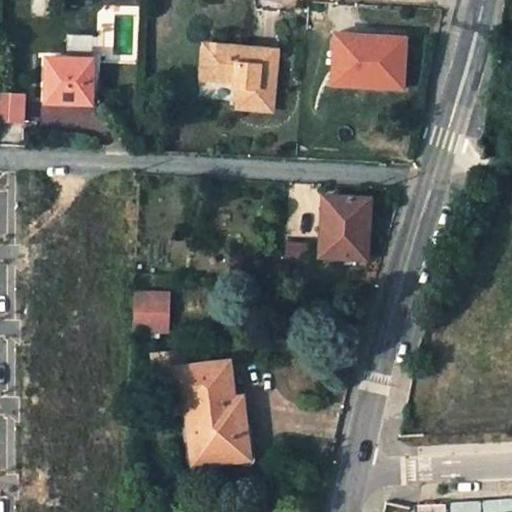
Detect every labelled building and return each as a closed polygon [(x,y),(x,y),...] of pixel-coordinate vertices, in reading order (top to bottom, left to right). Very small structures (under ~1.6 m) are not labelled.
[(43,0),(32,0),(31,17),(43,17),(43,0)] [(406,37),(331,34),(328,88),(404,91),(406,37)] [(272,111),(276,52),(204,47),(201,79),(234,81),(239,88),(238,108),(272,111)] [(87,102),(88,62),(47,60),(47,83),(68,83),(68,102),(87,102)] [(46,101),(68,102),(68,83),(47,83),(46,101)] [(23,95),(0,93),(0,126),(22,127),(23,95)] [(369,199),(332,197),(329,228),(322,227),(320,256),(360,258),(362,227),(367,228),(369,199)] [(139,294),(137,329),(171,331),(172,295),(139,294)] [(186,404),(193,464),(247,459),(239,399),(231,400),(225,363),(186,367),(184,351),(152,354),(154,371),(165,370),(169,406),(186,404)]
